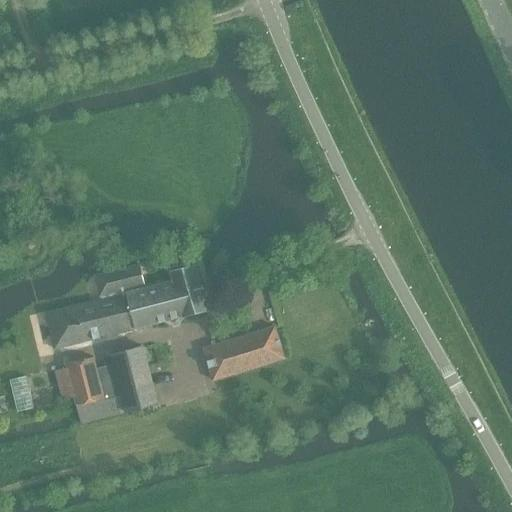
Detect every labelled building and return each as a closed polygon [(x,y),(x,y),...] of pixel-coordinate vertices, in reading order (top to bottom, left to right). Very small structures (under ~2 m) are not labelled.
[(139,265),(94,277),(99,298),(145,286),(139,265)] [(195,267),(171,274),(173,282),(141,291),(136,292),(126,294),(46,314),(54,350),(135,330),(135,329),(144,327),(165,322),(165,323),(171,326),(180,324),(184,319),(184,317),(207,311),(197,276),(195,267)] [(275,327),(203,349),(213,381),(284,359),(275,327)] [(94,358),(65,364),(76,406),(80,423),(125,412),(122,397),(128,395),(125,380),(118,382),(114,364),(96,369),(94,358)] [(16,409),(34,408),(32,376),(14,377),(16,409)]
